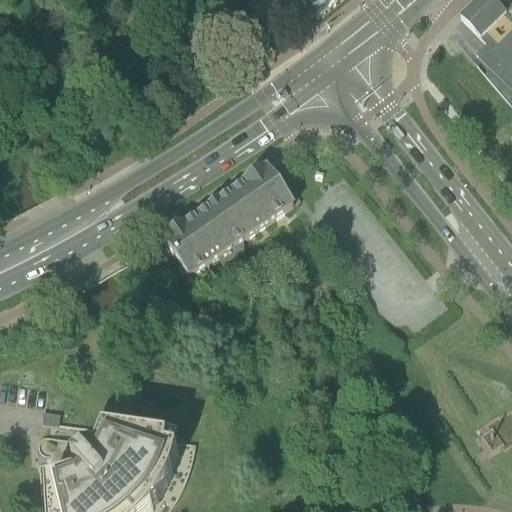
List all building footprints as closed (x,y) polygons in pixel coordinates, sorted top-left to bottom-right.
[(294,0),(305,13),(306,13),(316,24),(328,13),(329,14),(337,7),(336,6),(344,0),(294,0)] [(511,5),(503,15),(488,0),(482,0),(460,23),(487,51),(477,61),(490,74),(484,80),(511,112),(511,5)] [(168,242),(164,245),(190,283),(195,280),(201,281),(208,276),(208,270),(218,264),(224,272),(239,271),(237,250),(293,211),(267,174),(182,233),(176,232),(170,236),(168,242)] [(58,421),(43,419),(44,429),(57,431),(58,421)] [(104,437),(98,451),(93,464),(94,465),(90,469),(83,462),(73,471),(80,478),(74,482),(65,486),(64,484),(46,490),(47,511),(171,511),(173,509),(176,504),(179,500),(181,495),(183,490),(185,485),(187,480),(189,476),(190,471),(192,465),(193,460),(194,455),(195,450),(104,437)]
